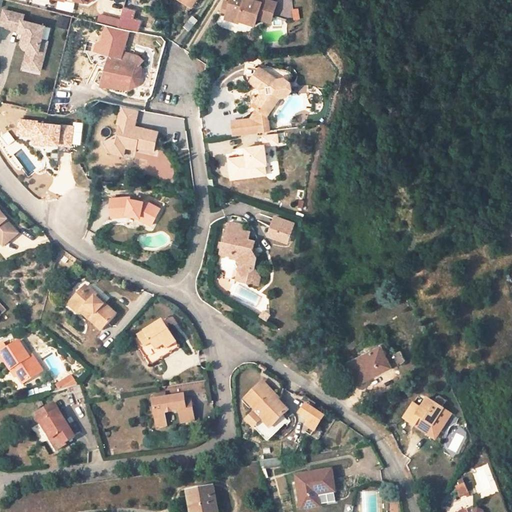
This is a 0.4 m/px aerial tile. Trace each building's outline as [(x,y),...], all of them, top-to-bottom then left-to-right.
[(231,0),(226,18),(238,22),(239,19),(255,24),(257,17),(271,21),(277,2),(271,0),(262,0),(262,2),(256,0),(231,0)] [(97,22),(137,32),(140,21),(133,19),(135,11),(123,8),(120,20),(99,14),(97,22)] [(19,32),(24,33),(27,37),(23,39),(21,44),(24,49),(27,50),(24,63),(41,67),(44,53),(38,52),(41,41),(45,26),(23,21),(24,15),(4,10),(0,24),(0,25),(19,31),(19,32)] [(123,50),(128,32),(104,25),(96,52),(109,56),(121,59),(123,50)] [(38,52),(44,53),(47,42),(41,41),(38,52)] [(121,59),(109,56),(101,85),(129,92),(134,90),(139,88),(142,85),(144,80),(146,76),(146,73),(144,68),(140,65),(144,61),(136,54),(123,50),(121,59)] [(260,67),(250,81),(261,89),(265,88),(265,93),(262,94),(257,101),(254,105),(259,108),(252,118),(247,119),(249,132),(265,130),(264,120),(268,115),(268,114),(280,97),(289,95),(293,89),(291,81),(285,77),(277,79),(260,67)] [(120,123),(118,133),(106,141),(112,152),(122,146),(125,147),(136,149),(137,147),(154,151),(158,131),(139,127),(138,132),(132,131),(134,126),(138,109),(122,106),(119,123),(120,123)] [(57,146),(71,147),(72,144),(81,145),(82,123),(73,123),(73,127),(38,124),(38,121),(19,119),(17,136),(35,138),(34,145),(57,147),(57,146)] [(235,134),(249,132),(247,119),(234,121),(235,134)] [(247,156),(229,159),(231,169),(240,167),(242,177),(265,174),(264,164),(267,164),(265,145),(273,144),(272,135),(259,137),(260,146),(246,148),(247,156)] [(125,147),(122,146),(112,152),(124,155),(125,147)] [(240,167),(231,169),(232,179),(242,177),(240,167)] [(129,197),(112,199),(113,216),(126,215),(126,213),(140,216),(140,218),(152,224),(160,208),(145,201),(144,202),(131,199),(129,197)] [(0,238),(6,246),(21,234),(15,228),(16,227),(0,209),(0,238)] [(294,225),(275,218),(271,230),(281,233),(279,239),(288,242),(294,225)] [(226,237),(225,238),(221,255),(226,256),(226,255),(231,256),(231,258),(239,260),(242,266),(239,267),(244,275),(243,281),(258,284),(260,276),(254,267),(257,256),(253,251),(255,241),(249,239),(250,232),(242,230),(243,225),(230,223),(226,237)] [(281,233),(271,230),(269,235),(279,239),(281,233)] [(89,287),(86,285),(81,291),(84,293),(89,287)] [(73,300),(83,309),(81,311),(102,330),(117,313),(106,303),(105,304),(95,296),(97,294),(89,287),(84,293),(81,291),(73,300)] [(73,300),(69,304),(80,313),(81,311),(83,309),(73,300)] [(163,320),(139,335),(146,344),(152,340),(157,349),(165,344),(168,348),(177,342),(163,320)] [(8,348),(0,352),(0,354),(11,370),(13,368),(18,376),(23,383),(40,372),(29,356),(19,341),(8,348)] [(168,348),(165,344),(157,349),(156,350),(158,354),(168,348)] [(386,357),(381,346),(348,363),(356,380),(389,362),(386,357)] [(396,352),(386,357),(389,362),(399,358),(396,352)] [(32,355),(29,356),(40,372),(43,370),(32,355)] [(348,363),(343,365),(352,382),(356,380),(348,363)] [(72,375),(58,384),(61,389),(71,385),(78,383),(72,375)] [(78,383),(71,385),(77,399),(84,397),(79,383),(78,383)] [(263,383),(246,399),(256,409),(254,411),(263,420),(270,428),(275,423),(288,411),(278,400),(277,401),(275,398),(276,396),(263,383)] [(154,399),(153,399),(156,416),(165,414),(180,412),(182,423),(195,421),(191,399),(185,400),(185,394),(167,397),(154,399)] [(421,407),(413,403),(403,418),(416,426),(436,438),(451,414),(441,407),(445,401),(438,396),(434,403),(426,398),(421,407)] [(40,422),(42,421),(52,438),(51,439),(57,449),(66,444),(65,442),(67,440),(75,436),(54,403),(36,414),(40,422)] [(312,408),(303,421),(316,430),(324,416),(312,408)] [(254,428),(263,420),(254,411),(246,419),(254,428)] [(165,414),(156,416),(158,427),(167,425),(165,414)] [(281,457),(264,459),(265,468),(282,465),(281,457)] [(308,474),(298,476),(303,508),(322,505),(320,495),(336,493),(332,470),(308,474)] [(456,486),(459,494),(466,492),(463,484),(462,479),(458,480),(460,485),(456,486)] [(218,511),(213,486),(188,492),(192,511),(208,509),(208,511),(218,511)] [(336,493),(320,495),(322,505),(337,502),(336,493)]
